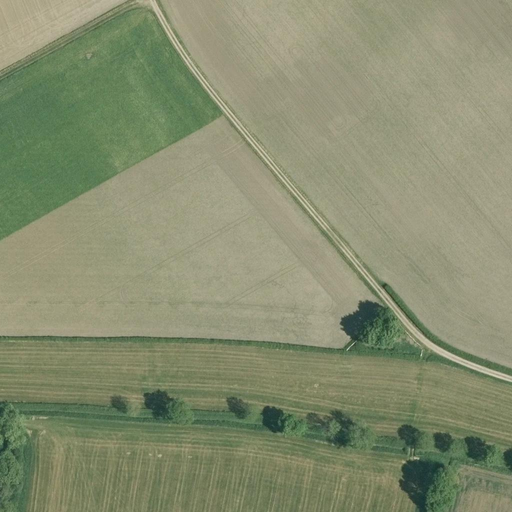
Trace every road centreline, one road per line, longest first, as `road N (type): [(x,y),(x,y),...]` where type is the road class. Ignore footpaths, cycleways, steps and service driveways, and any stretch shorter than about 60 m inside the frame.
road 1 (track): [(511,375),(437,354),(239,126),(151,0)]
road 2 (track): [(142,0),(0,79)]
